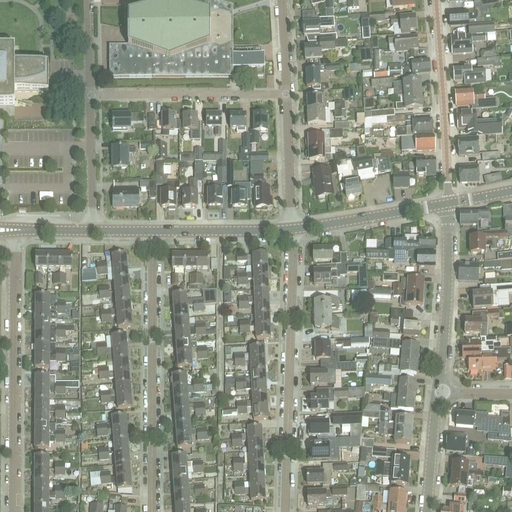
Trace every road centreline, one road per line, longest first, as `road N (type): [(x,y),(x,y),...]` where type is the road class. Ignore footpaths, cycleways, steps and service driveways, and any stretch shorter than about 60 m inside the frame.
road 1 (residential): [(284,511),(295,229)]
road 2 (residential): [(12,511),(14,231)]
road 3 (residential): [(150,511),(151,231)]
road 4 (residential): [(435,0),(449,202)]
road 5 (residential): [(89,95),(287,93)]
road 6 (residential): [(437,393),(449,202)]
road 7 (secondary): [(295,229),(449,202)]
road 8 (secondary): [(151,231),(295,229)]
road 9 (unclassified): [(295,229),(287,93)]
road 10 (residential): [(93,230),(89,95)]
